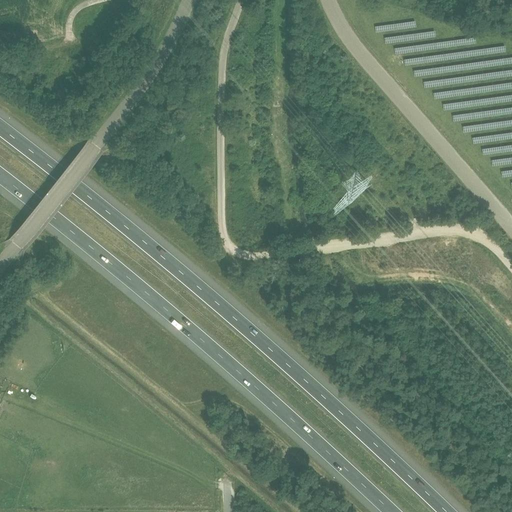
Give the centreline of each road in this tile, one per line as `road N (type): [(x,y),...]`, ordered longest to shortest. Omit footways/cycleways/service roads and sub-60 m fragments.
road 1 (motorway): [(447,511),(200,289),(0,128)]
road 2 (motorway): [(0,177),(236,370),(388,511)]
road 3 (unclassified): [(0,266),(150,74),(189,0)]
road 4 (unclassified): [(263,256),(232,250),(221,224),(222,62),(241,0)]
road 5 (track): [(301,250),(276,137),(276,0)]
road 6 (track): [(511,267),(483,238),(461,231),(338,245)]
